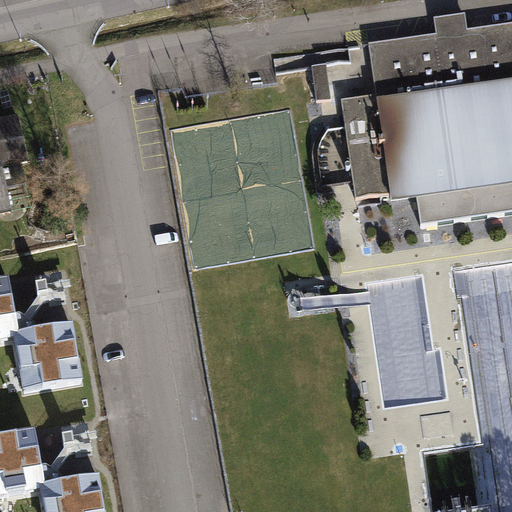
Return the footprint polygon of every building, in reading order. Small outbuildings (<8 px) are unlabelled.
[(435,23),(437,40),(370,49),(377,99),(344,103),(346,121),(332,125),(318,138),(316,155),(321,191),(355,186),(358,212),(419,204),(422,232),(511,219),(511,25),(470,31),(468,18),(435,23)] [(328,70),(313,72),(318,105),(333,103),(328,70)] [(0,217),(14,214),(9,190),(28,186),(23,163),(30,162),(19,116),(0,120),(0,217)] [(24,392),(82,382),(73,326),(37,332),(36,326),(31,324),(44,304),(58,302),(54,282),(36,285),(38,299),(24,319),(21,316),(16,317),(9,279),(0,280),(0,343),(15,341),(24,392)] [(44,511),(104,511),(99,478),(63,484),(62,478),(58,476),(71,456),(84,454),(81,434),(62,437),(64,451),(51,471),(47,468),(42,469),(35,431),(0,437),(0,500),(42,493),(44,511)]
